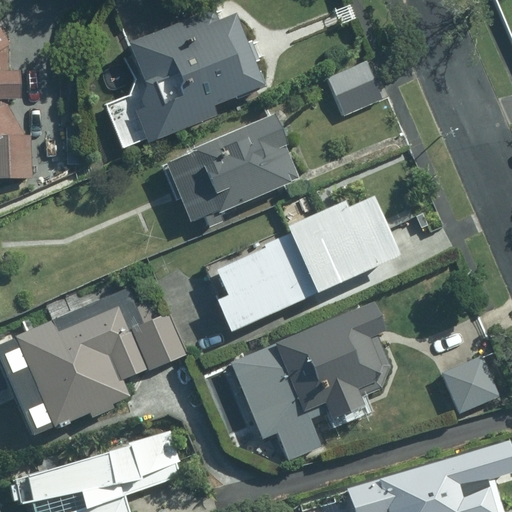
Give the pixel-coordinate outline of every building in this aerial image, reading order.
[(199,13),(116,47),(132,84),(127,102),(131,111),(125,113),(137,143),(201,117),(198,108),(248,88),(219,18),(203,25),(199,13)] [(361,62),(323,79),(339,114),(377,97),(361,62)] [(15,132),(0,108),(0,77),(0,78),(0,65),(0,179),(24,179),(22,138),(15,138),(15,132)] [(267,117),(157,164),(182,223),(195,217),(199,228),(215,221),(211,213),(293,178),(267,117)] [(276,239),(302,294),(384,257),(358,201),(331,213),(328,206),(272,231),(276,239)] [(302,294),(276,239),(254,248),(255,251),(206,273),(218,299),(207,304),(219,331),(302,294)] [(183,353),(166,315),(160,318),(151,297),(131,306),(124,290),(0,343),(0,345),(35,428),(40,426),(42,431),(56,425),(55,423),(80,412),(82,417),(104,408),(103,404),(122,395),(116,379),(142,367),(143,370),(183,353)] [(367,304),(227,364),(258,438),(272,431),(284,459),(315,446),(303,419),(318,413),(321,420),(352,407),(349,400),(370,391),(379,368),(365,336),(379,330),(367,304)] [(476,358),(437,375),(453,413),(492,396),(476,358)] [(20,504),(60,496),(65,511),(119,511),(114,497),(174,475),(171,461),(174,461),(166,433),(123,445),(124,448),(16,479),(20,504)] [(493,447),(367,484),(375,511),(469,511),(462,485),(501,473),(493,447)]
